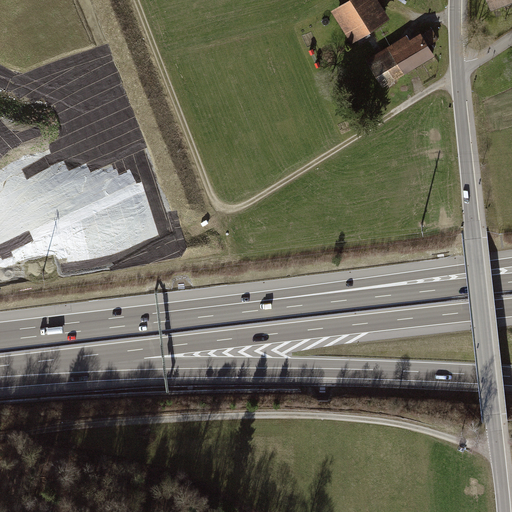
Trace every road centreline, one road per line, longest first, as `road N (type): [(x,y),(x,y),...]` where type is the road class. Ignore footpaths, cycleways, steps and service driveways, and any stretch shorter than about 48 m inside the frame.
road 1 (motorway): [(0,366),(511,307)]
road 2 (motorway): [(0,371),(511,376)]
road 3 (unclassified): [(0,436),(308,416),(424,430),(500,457)]
road 4 (track): [(136,0),(211,193),(228,210),(250,205),(460,76)]
road 5 (motorway): [(511,262),(153,322)]
road 6 (motorway): [(511,281),(153,322)]
road 7 (residential): [(495,423),(476,233)]
road 8 (unclassified): [(460,76),(476,233)]
road 9 (motorway): [(153,322),(0,340)]
